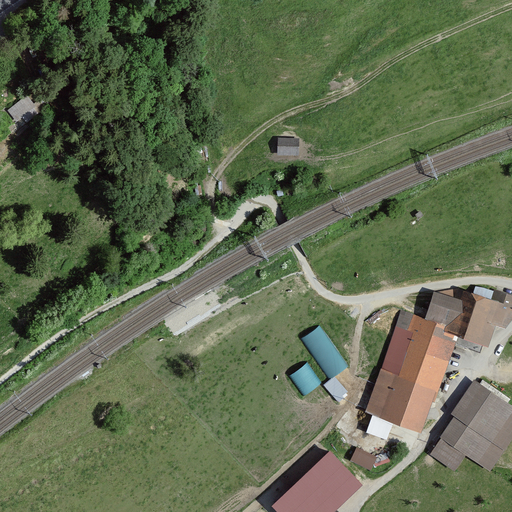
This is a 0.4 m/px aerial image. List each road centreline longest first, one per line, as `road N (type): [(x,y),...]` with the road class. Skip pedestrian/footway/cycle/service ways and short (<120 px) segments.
road 1 (track): [(511,4),(401,55),(348,93),(285,113),(234,151),(214,174),(220,237)]
road 2 (track): [(0,381),(61,333),(179,270),(257,202),(271,203),(294,244)]
road 3 (residential): [(294,244),(315,283),(339,298),(472,280),(511,284)]
road 4 (residential): [(353,511),(420,445),(511,325)]
